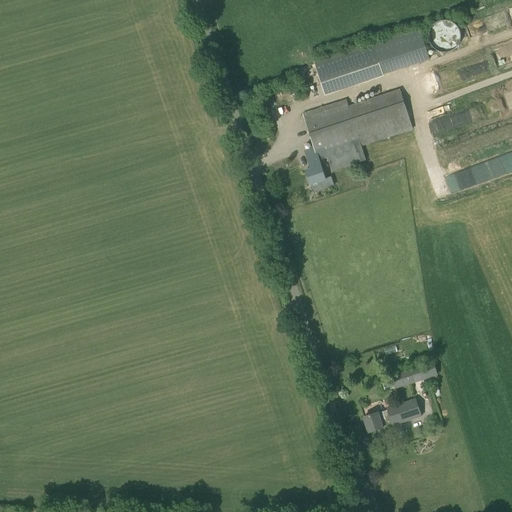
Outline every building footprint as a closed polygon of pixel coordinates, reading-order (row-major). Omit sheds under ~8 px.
[(440,51),(443,52),(445,52),(448,51),(451,51),(453,50),(455,48),(457,46),(458,44),(459,41),(460,39),(460,36),(460,34),(460,31),(459,29),(457,27),(455,25),(453,23),(451,22),(449,21),(446,20),(443,20),(441,21),(438,22),(436,23),(434,25),(432,27),(430,29),(429,32),(429,34),(429,37),(429,40),(430,42),(432,45),(433,47),(435,49),(438,50),(440,51)] [(325,95),(384,75),(383,74),(429,58),(419,28),(315,63),(325,95)] [(450,83),(485,75),(482,62),(440,72),(444,89),(451,87),(450,83)] [(328,157),(331,168),(356,159),(353,149),(413,129),(400,89),(349,106),(346,100),(303,113),(314,148),(305,151),(309,163),(328,157)] [(323,158),(309,163),(311,169),(306,171),(310,184),(311,184),(314,192),(324,189),(321,181),(325,179),(321,166),(324,164),(323,159),(323,158)] [(395,388),(435,375),(431,364),(392,377),(392,379),(382,383),(385,391),(395,388)] [(422,417),(416,398),(386,408),(387,411),(378,414),(378,413),(364,417),(369,433),(383,428),(382,427),(392,424),(393,426),(422,417)]
